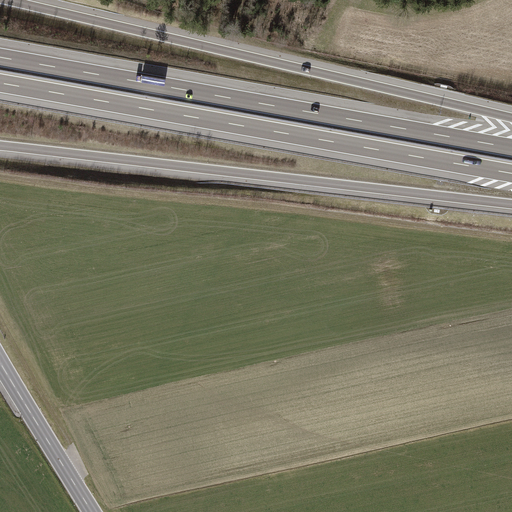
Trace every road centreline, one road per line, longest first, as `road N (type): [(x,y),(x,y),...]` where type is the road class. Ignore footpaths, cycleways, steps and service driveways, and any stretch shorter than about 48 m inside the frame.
road 1 (motorway): [(0,83),(511,173)]
road 2 (motorway): [(511,147),(0,57)]
road 3 (motorway): [(511,117),(8,0)]
road 4 (track): [(0,176),(511,236)]
road 5 (motorway): [(0,145),(511,204)]
road 6 (track): [(71,479),(73,446),(0,319)]
road 7 (tertiary): [(91,511),(0,364)]
